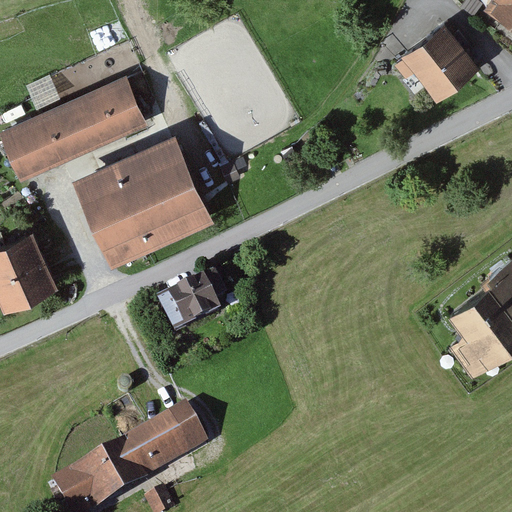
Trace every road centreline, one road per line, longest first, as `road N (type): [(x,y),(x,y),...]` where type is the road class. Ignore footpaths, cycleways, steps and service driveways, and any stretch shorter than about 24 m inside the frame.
road 1 (unclassified): [(0,348),(422,145)]
road 2 (track): [(142,32),(179,117),(48,177),(110,298)]
